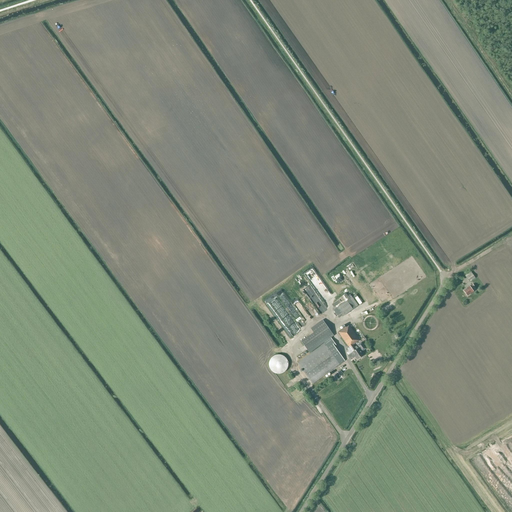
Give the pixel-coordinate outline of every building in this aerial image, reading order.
[(338,300),(316,271),(308,277),(324,298),(323,299),(327,304),(324,306),(326,309),(338,300)] [(302,287),(315,303),(322,297),(309,282),(302,287)] [(463,291),(467,296),(474,291),(472,289),(475,287),(473,284),(470,286),(463,291)] [(299,307),(308,299),(304,294),(295,303),(299,307)] [(355,308),(349,299),(347,301),(347,300),(333,310),(339,318),(342,316),(343,316),(355,308)] [(334,335),(322,320),(310,329),(313,333),(301,341),(309,353),(324,343),(324,344),(298,363),(313,384),(345,361),(335,347),(336,346),(331,338),(334,335)] [(359,340),(349,326),(346,328),(346,327),(338,332),(348,348),(349,347),(347,348),(349,351),(346,352),(348,355),(353,352),(352,352),(357,359),(363,355),(361,351),(362,352),(366,348),(361,342),(357,345),(359,347),(358,348),(356,346),(354,347),(352,345),(359,340)] [(285,371),(287,368),(288,366),(288,363),(287,360),(286,358),(284,356),(281,355),(279,355),(276,355),(274,356),(272,358),(270,360),(269,362),(269,365),(270,368),(271,370),(273,372),(276,373),(278,374),(281,373),(283,372),(285,371)]
